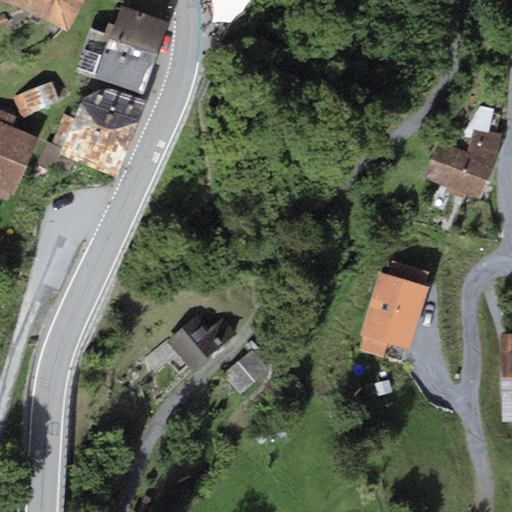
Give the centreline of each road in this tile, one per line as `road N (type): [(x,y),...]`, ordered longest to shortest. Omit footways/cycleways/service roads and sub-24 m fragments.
road 1 (tertiary): [(186,0),(187,38),(172,102),(65,336),(43,511)]
road 2 (track): [(0,406),(28,301),(61,225),(85,213),(114,226)]
